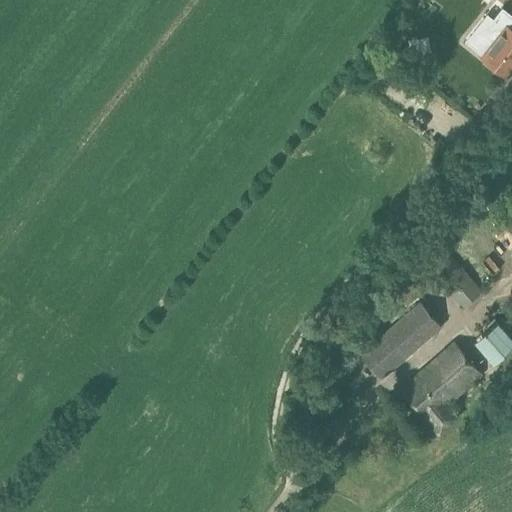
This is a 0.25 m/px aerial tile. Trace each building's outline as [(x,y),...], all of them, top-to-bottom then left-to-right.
[(511,71),(511,29),(507,26),(482,58),(507,77),(511,71)] [(511,203),(499,214),(511,229),(511,203)] [(433,260),(447,278),(459,267),(446,250),(433,260)] [(459,267),(447,278),(441,283),(462,309),(482,292),(461,266),(459,267)] [(420,302),(359,355),(381,380),(443,328),(420,302)] [(511,336),(498,320),(487,329),(474,340),(494,363),(511,348),(511,336)] [(482,376),(454,343),(400,390),(439,434),(457,419),(447,407),(482,376)]
